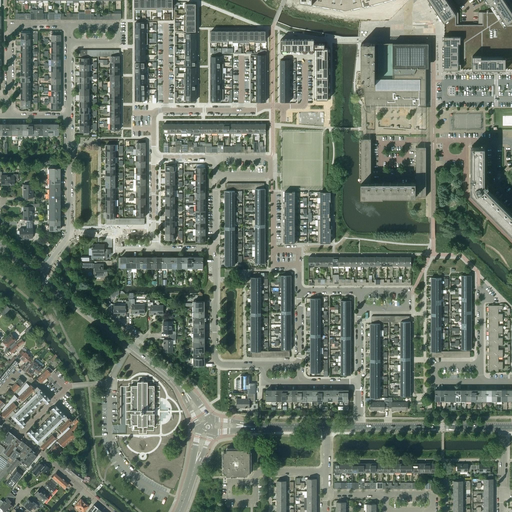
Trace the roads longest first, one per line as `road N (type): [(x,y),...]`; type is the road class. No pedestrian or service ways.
road 1 (tertiary): [(359,427),(503,427)]
road 2 (residential): [(4,99),(9,25),(69,25)]
